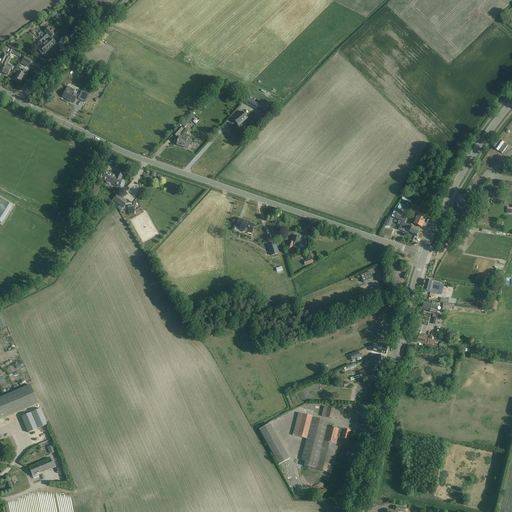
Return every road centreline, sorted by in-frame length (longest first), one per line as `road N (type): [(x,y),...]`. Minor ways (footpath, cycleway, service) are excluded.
road 1 (tertiary): [(423,255),(146,162),(20,102)]
road 2 (tertiary): [(353,511),(423,255)]
road 3 (unclassified): [(127,0),(20,102)]
